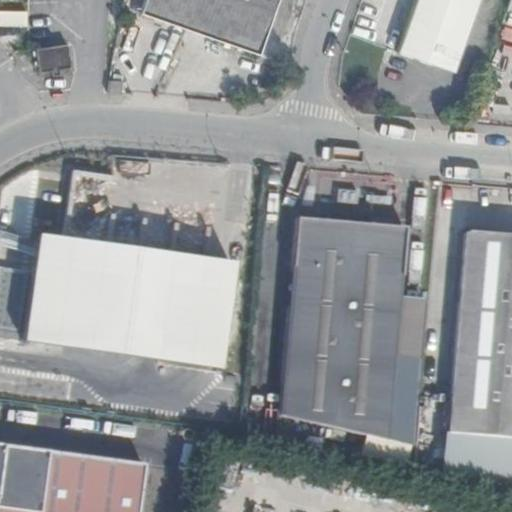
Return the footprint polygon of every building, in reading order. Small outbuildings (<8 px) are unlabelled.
[(141,0),(137,12),(185,28),(196,0),(141,0)] [(196,0),(185,28),(257,53),(275,0),(196,0)] [(413,0),(396,50),(452,70),(476,0),(413,0)] [(0,26),(25,25),(24,10),(0,10),(0,26)] [(36,51),(39,76),(74,71),(71,47),(36,51)] [(108,80),(107,92),(120,93),(121,81),(108,80)] [(395,357),(399,298),(404,228),(294,219),(281,417),(388,442),(395,357)] [(223,258),(43,233),(39,258),(25,342),(209,368),(227,370),(240,261),(223,258)] [(511,239),(462,234),(444,461),(511,466),(511,239)] [(29,272),(0,267),(0,328),(20,332),(29,272)] [(423,299),(399,298),(395,357),(419,359),(423,299)] [(137,511),(144,464),(0,445),(0,511),(137,511)]
